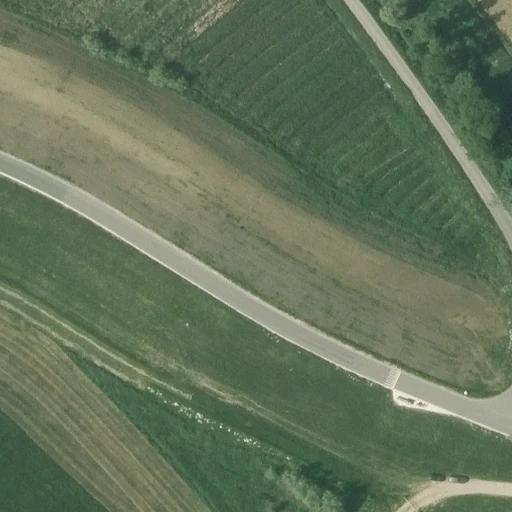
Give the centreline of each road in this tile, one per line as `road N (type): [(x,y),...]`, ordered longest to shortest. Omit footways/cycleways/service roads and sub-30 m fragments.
road 1 (unclassified): [(511,427),(270,321),(107,219),(0,164)]
road 2 (track): [(0,260),(251,408),(434,492)]
road 3 (unclassified): [(511,222),(362,0)]
